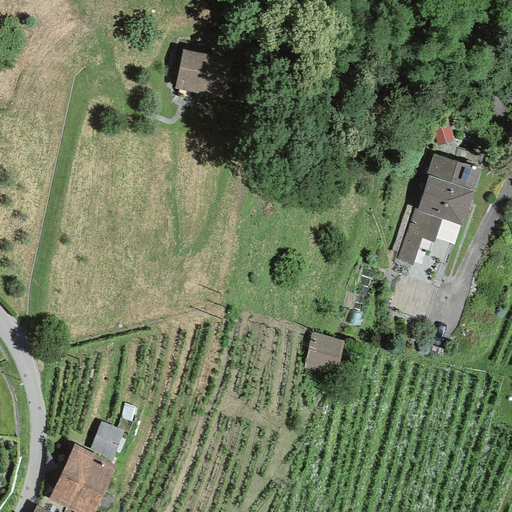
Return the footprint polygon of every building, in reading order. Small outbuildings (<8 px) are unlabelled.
[(230,59),(182,48),(173,88),(221,98),(230,59)] [(438,146),(454,141),(448,122),(432,128),(438,146)] [(481,170),(433,154),(426,174),(429,175),(418,209),(406,205),(391,250),(398,252),(395,260),(411,265),(420,238),(433,242),(441,220),(462,227),(481,170)] [(344,340),(311,332),(302,368),(322,373),(323,369),(336,373),(344,340)] [(112,459),(123,431),(100,422),(89,450),(112,459)] [(94,511),(116,466),(74,444),(48,500),(72,511),(94,511)]
